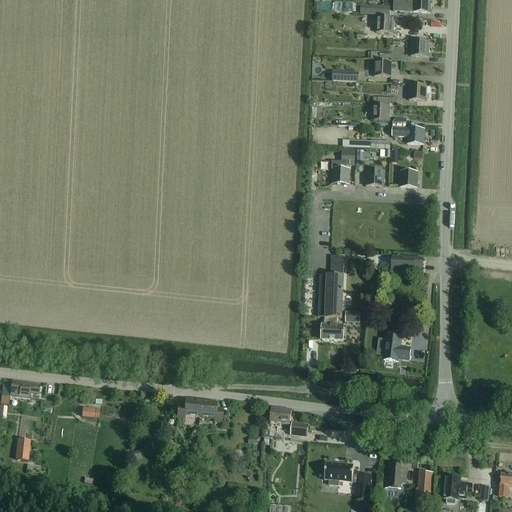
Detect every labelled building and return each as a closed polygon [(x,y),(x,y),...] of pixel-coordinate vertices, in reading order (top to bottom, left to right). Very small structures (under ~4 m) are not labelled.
[(393,0),(393,12),(412,13),(430,14),(430,0),(393,0)] [(360,15),(390,16),(390,8),(361,6),(360,15)] [(393,18),(376,17),(375,33),(393,34),(393,18)] [(429,42),(411,41),(411,57),(428,58),(429,42)] [(392,52),(380,51),(380,53),(371,52),(371,53),(368,52),(368,58),(371,59),(391,60),(392,52)] [(391,63),(374,62),(374,78),(391,78),(391,63)] [(359,73),(333,72),(332,82),(359,83),(359,73)] [(427,86),(409,85),(408,101),(426,102),(427,86)] [(389,107),(372,106),(372,121),(389,122),(389,107)] [(425,130),(393,129),(392,138),(407,138),(406,145),(424,146),(425,130)] [(371,142),(371,149),(390,150),(390,142),(371,141),(371,142)] [(333,162),(333,184),(349,185),(350,166),(355,166),(356,150),(342,150),(342,162),(333,162)] [(399,164),(399,153),(391,153),(391,164),(399,164)] [(368,171),(367,187),(383,188),(383,172),(368,171)] [(402,173),(401,188),(417,189),(417,174),(402,173)] [(320,288),(319,318),(325,318),(325,320),(338,320),(343,321),(344,277),(343,277),(344,257),(331,256),(331,277),(320,277),(320,288)] [(393,257),(392,271),(414,272),(414,268),(423,269),(423,265),(423,259),(393,257)] [(360,314),(347,313),(346,323),(359,323),(360,314)] [(322,325),(321,342),(344,342),(344,326),(337,326),(338,320),(325,320),(325,325),(322,325)] [(400,338),(398,338),(399,335),(397,333),(391,332),(389,334),(388,337),(387,336),(386,341),(379,340),(377,356),(384,357),(384,359),(397,361),(398,359),(408,361),(409,349),(399,348),(400,338)] [(3,381),(0,403),(0,405),(8,406),(9,398),(30,400),(31,395),(38,396),(39,388),(40,385),(3,381)] [(185,417),(199,419),(201,402),(185,400),(185,405),(178,405),(177,419),(184,420),(185,417)] [(201,402),(199,419),(214,420),(213,423),(221,424),(223,409),(216,408),(216,403),(201,402)] [(99,419),(100,409),(82,408),(81,418),(99,419)] [(292,410),(273,408),(271,424),(290,426),(292,410)] [(293,423),(291,435),(307,437),(308,424),(293,423)] [(249,437),(248,444),(257,445),(257,438),(249,437)] [(30,441),(17,440),(15,460),(27,461),(30,441)] [(135,452),(130,453),(131,460),(142,458),(140,451),(135,452)] [(326,463),(325,482),(329,482),(329,487),(339,488),(339,483),(352,484),(352,483),(358,484),(356,501),(357,501),(369,502),(372,476),(358,475),(358,476),(354,476),(355,466),(326,463)] [(407,485),(408,472),(402,471),(403,464),(392,463),(391,479),(384,478),(383,488),(400,490),(401,484),(407,485)] [(432,474),(419,473),(418,490),(416,490),(415,500),(430,501),(432,474)] [(509,486),(511,485),(511,475),(501,474),(500,485),(499,496),(508,497),(509,486)] [(445,477),(443,500),(447,500),(447,504),(455,505),(456,501),(459,501),(459,500),(466,500),(468,483),(461,483),(461,479),(445,477)] [(481,486),(479,501),(488,502),(490,487),(481,486)] [(357,501),(356,508),(368,509),(369,502),(357,501)]
